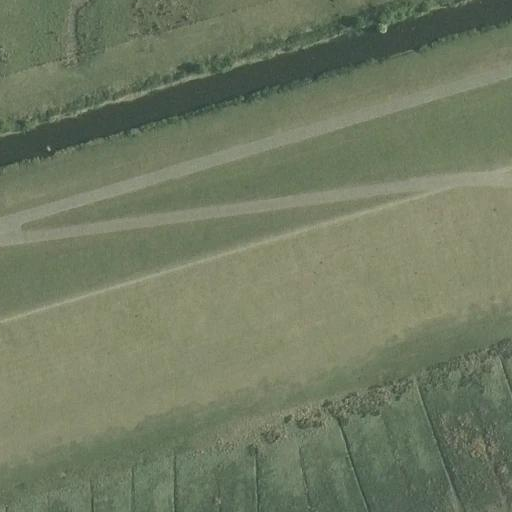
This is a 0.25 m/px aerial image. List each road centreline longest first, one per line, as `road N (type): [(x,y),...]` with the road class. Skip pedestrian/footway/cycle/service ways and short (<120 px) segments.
road 1 (track): [(511,76),(0,230)]
road 2 (track): [(511,188),(464,184),(0,242)]
